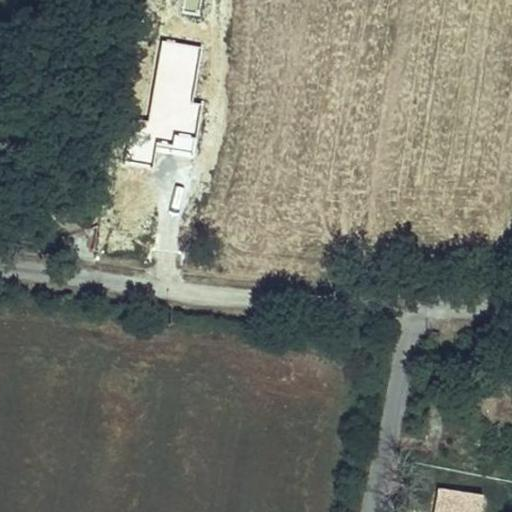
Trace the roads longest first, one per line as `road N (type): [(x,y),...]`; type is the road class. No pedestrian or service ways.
road 1 (residential): [(418,300),(239,287),(0,251)]
road 2 (residential): [(418,300),(376,511)]
